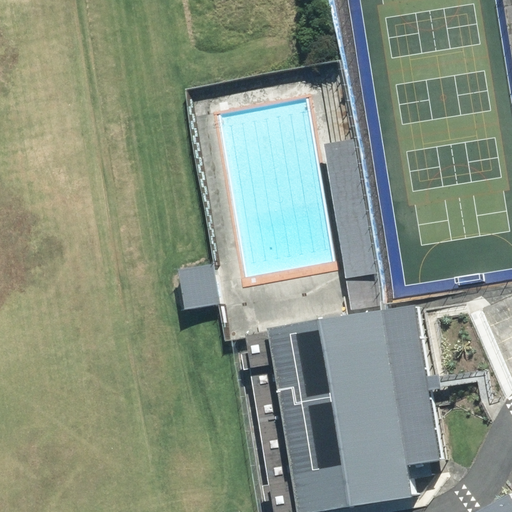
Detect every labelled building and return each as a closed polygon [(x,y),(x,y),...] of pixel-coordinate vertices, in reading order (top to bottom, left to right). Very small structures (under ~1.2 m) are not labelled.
[(511,0),(340,0),(363,140),(333,145),(354,277),(385,272),(390,304),(511,287),(511,0)] [(186,274),(193,314),(227,308),(220,269),(186,274)] [(352,279),(356,309),(385,305),(381,276),(352,279)] [(388,315),(278,333),(278,337),(254,340),(257,358),(245,359),(248,376),(256,375),(275,492),(269,493),(272,509),(279,507),(280,511),(340,511),(420,499),(415,468),(447,463),(423,310),(388,315)] [(511,511),(511,489),(473,511),(511,511)]
